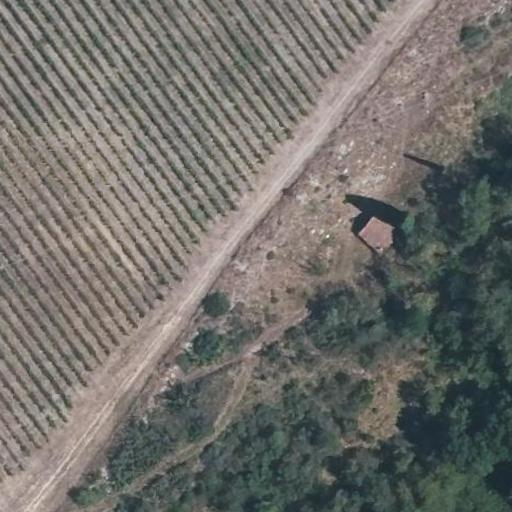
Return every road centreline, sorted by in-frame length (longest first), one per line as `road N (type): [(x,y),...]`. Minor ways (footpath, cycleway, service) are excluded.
road 1 (track): [(437,0),(268,209),(53,511)]
road 2 (track): [(101,511),(227,415),(255,344),(321,302),(360,253)]
